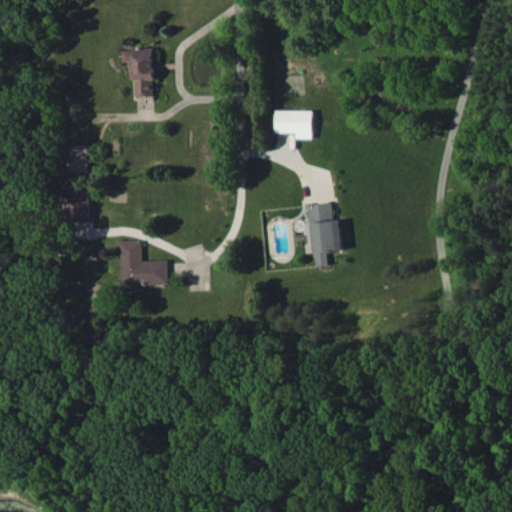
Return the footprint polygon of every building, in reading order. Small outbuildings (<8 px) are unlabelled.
[(156,48),(124,48),(124,61),(136,61),(136,96),(156,96),(156,48)] [(277,109),(314,110),(314,138),(297,138),(297,132),(277,132),(277,109)] [(90,145),(67,144),(67,172),(90,172),(90,145)] [(65,187),(66,221),(92,220),(91,186),(65,187)] [(309,204),(334,201),(335,220),(342,219),(345,249),(343,249),(343,251),(340,251),(341,250),(329,251),(329,256),(331,256),(331,258),(329,258),(330,264),(319,265),(318,252),(316,252),(313,223),(311,223),(309,204)] [(122,240),(123,287),(145,286),(145,284),(170,283),(170,259),(144,260),(144,240),(122,240)] [(86,284),(90,310),(109,307),(105,281),(86,284)]
